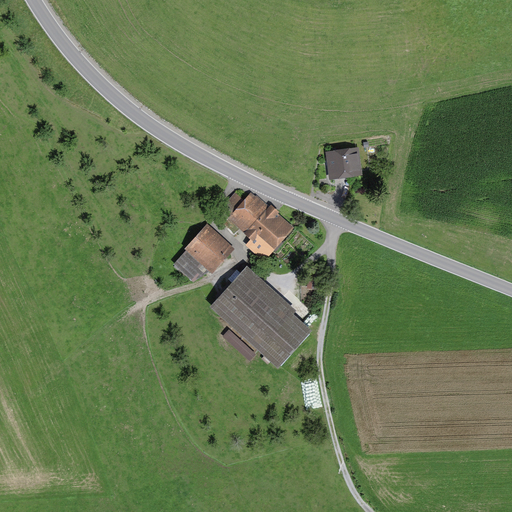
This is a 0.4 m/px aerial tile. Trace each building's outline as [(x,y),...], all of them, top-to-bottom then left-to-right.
[(349,175),(348,170),(359,168),(356,149),(328,153),(331,177),(349,175)] [(250,242),(263,254),(286,228),(273,217),(277,212),(271,206),(269,208),(256,197),(254,199),(249,195),(244,201),(236,194),(225,206),(256,235),(250,242)] [(176,263),(194,280),(212,268),(229,249),(206,229),(176,263)] [(320,286),(320,281),(321,282),(322,268),(311,268),(310,281),(313,281),(313,286),(320,286)] [(213,305),(278,364),(308,331),(243,272),(213,305)]
